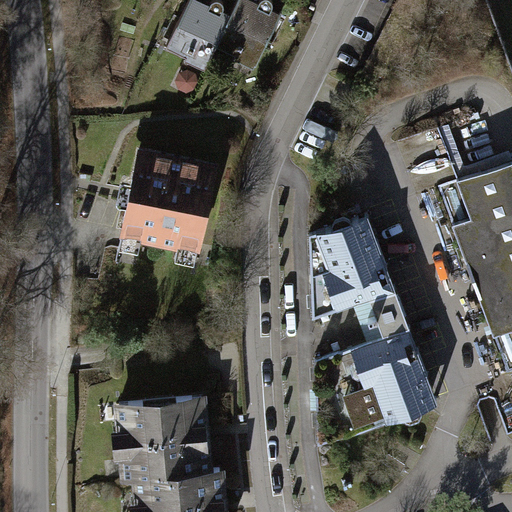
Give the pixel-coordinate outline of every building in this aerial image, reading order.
[(230,0),(226,8),(211,0),(183,0),(158,46),(201,69),(212,48),(245,65),(276,8),(260,0),(230,0)] [(210,166),(131,148),(111,228),(190,247),(210,166)] [(511,168),(507,155),(434,181),(505,378),(511,375),(511,168)] [(430,402),(367,205),(299,226),(326,310),(342,305),(352,336),(327,344),(353,426),(430,402)] [(123,477),(217,465),(207,390),(116,397),(123,477)] [(217,465),(138,476),(143,511),(236,511),(229,463),(217,465)]
